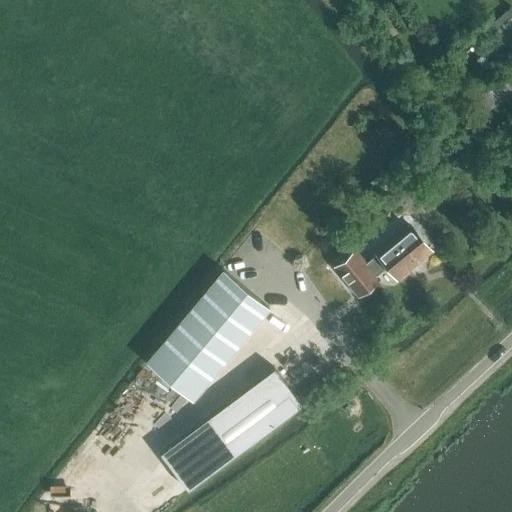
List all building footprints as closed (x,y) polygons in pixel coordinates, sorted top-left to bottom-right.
[(511,12),(486,36),(480,41),(497,60),(511,47),(511,12)] [(378,158),(387,164),(396,149),(387,143),(378,158)] [(436,194),(427,184),(416,193),(425,204),(436,194)] [(358,294),(377,279),(375,277),(387,267),(397,278),(432,250),(409,222),(375,251),(377,254),(365,264),(354,251),(336,266),(358,294)] [(269,307),(223,268),(146,360),(192,399),(269,307)] [(303,402),(274,365),(159,451),(188,488),(303,402)]
